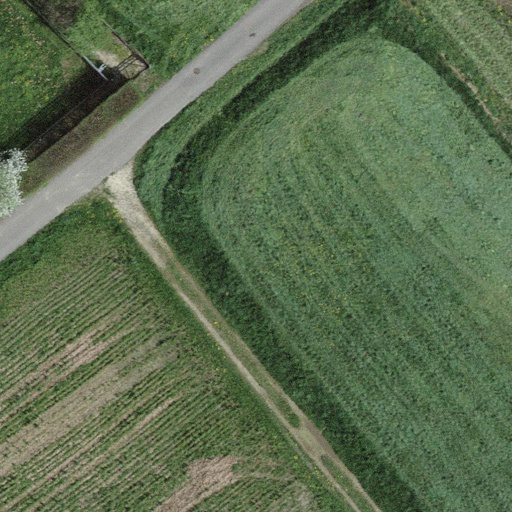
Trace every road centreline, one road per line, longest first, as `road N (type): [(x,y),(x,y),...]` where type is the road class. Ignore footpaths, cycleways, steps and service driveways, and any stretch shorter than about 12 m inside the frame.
road 1 (track): [(99,162),(372,511)]
road 2 (unclassified): [(284,0),(0,241)]
